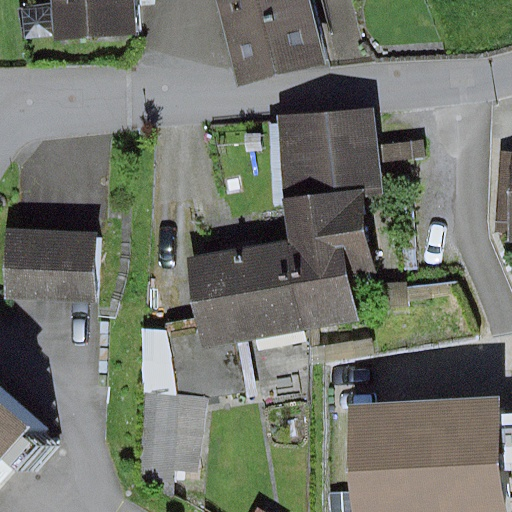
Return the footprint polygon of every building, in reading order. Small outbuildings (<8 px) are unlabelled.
[(162,0),(16,0),(18,41),(165,46),(162,0)] [(334,71),(310,0),(218,0),(237,86),(334,71)] [(386,193),(381,115),(299,121),(304,199),(386,193)] [(313,240),(206,258),(221,342),(222,352),(242,348),(385,325),(375,266),(399,262),(386,193),(304,199),(313,240)] [(113,237),(23,235),(22,303),(111,305),(113,237)] [(221,342),(190,352),(195,402),(218,404),(251,396),(242,348),(222,352),(221,342)] [(511,511),(511,392),(376,401),(382,511),(511,511)] [(0,484),(46,433),(0,394),(0,484)] [(195,402),(162,399),(156,463),(212,468),(218,404),(195,402)]
